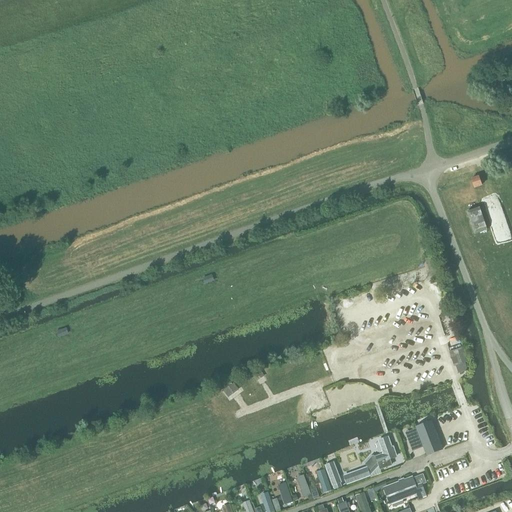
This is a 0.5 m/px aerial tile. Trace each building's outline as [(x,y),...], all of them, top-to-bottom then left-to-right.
[(472,179),(474,188),(482,185),(479,177),(472,179)] [(467,212),(474,235),(487,231),(479,208),(467,212)] [(438,273),(431,255),(425,258),(431,275),(438,273)] [(211,275),(203,278),(205,284),(214,281),(211,275)] [(14,294),(1,299),(4,307),(17,302),(14,294)] [(66,328),(57,331),(59,338),(68,335),(66,328)] [(466,361),(461,347),(449,351),(454,365),(466,361)] [(261,371),(253,376),(256,381),(264,376),(261,371)] [(234,382),(223,390),(228,398),(239,390),(234,382)] [(417,430),(411,432),(419,450),(424,448),(426,455),(442,449),(431,421),(416,427),(417,430)] [(412,478),(385,488),(390,503),(417,492),(419,498),(425,496),(421,485),(415,487),(412,478)] [(272,500),(275,509),(281,508),(277,498),(272,500)]
